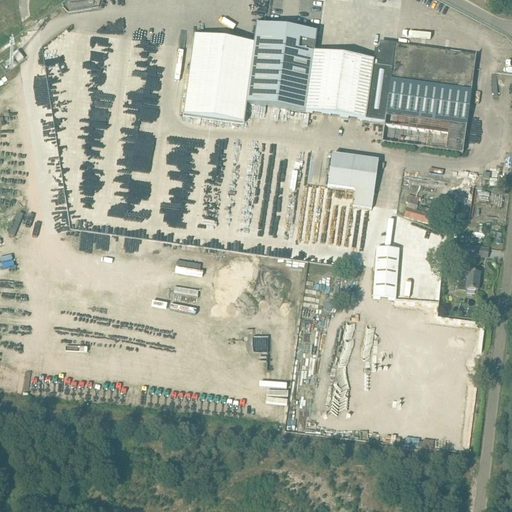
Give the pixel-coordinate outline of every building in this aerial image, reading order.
[(501,4),(501,3),(501,0),(481,0),(492,2),(491,7),(498,8),(499,4),(501,4)] [(253,46),(193,38),(182,117),(243,125),(246,106),(384,124),(381,144),(462,155),(476,56),(395,46),(394,53),(374,51),(373,62),(314,54),(316,34),(255,26),(253,46)] [(18,64),(24,60),(17,52),(12,56),(18,64)] [(354,193),(352,209),(351,219),(370,222),(378,163),(332,156),(327,189),(354,193)] [(197,218),(198,218),(198,217),(191,198),(191,195),(189,196),(189,201),(174,202),(169,189),(171,208),(167,198),(166,190),(163,191),(164,200),(164,201),(165,207),(165,209),(169,207),(170,214),(164,216),(164,219),(169,217),(172,225),(187,224),(186,219),(197,218)] [(419,200),(408,196),(406,204),(407,204),(404,218),(432,226),(435,215),(427,213),(426,215),(416,212),(419,202),(420,202),(421,201),(419,200)] [(444,218),(438,216),(434,230),(440,231),(444,218)] [(488,250),(460,246),(459,255),(487,259),(488,250)] [(376,250),(372,300),(395,301),(399,251),(376,250)] [(479,274),(469,273),(467,273),(467,274),(459,273),(457,292),(466,293),(466,291),(477,292),(479,274)] [(217,285),(216,289),(239,295),(240,290),(217,285)]
